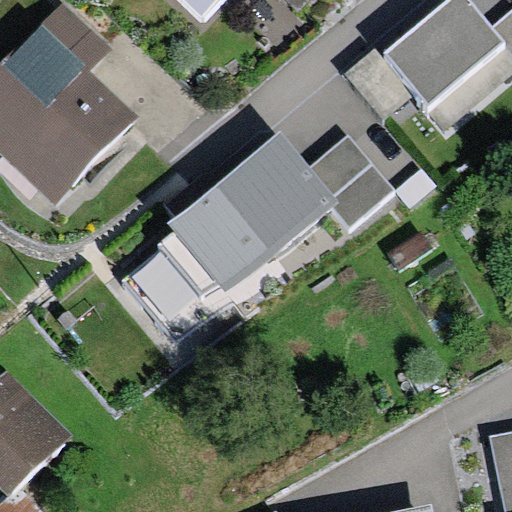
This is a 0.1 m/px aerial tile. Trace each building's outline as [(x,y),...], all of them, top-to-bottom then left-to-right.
[(305,0),(278,0),(292,14),(305,0)] [(511,72),(511,59),(460,0),(457,0),(380,66),(439,135),(511,72)] [(35,48),(0,83),(0,166),(49,213),(125,135),(35,48)] [(337,205),(279,132),(166,222),(174,232),(159,244),(162,247),(122,278),(175,345),(233,300),(227,292),(337,205)] [(5,402),(0,407),(0,502),(7,509),(60,456),(5,402)] [(511,511),(511,460),(501,463),(510,511),(511,511)]
